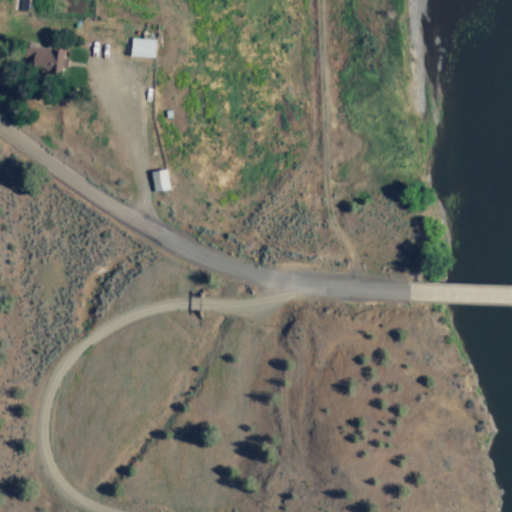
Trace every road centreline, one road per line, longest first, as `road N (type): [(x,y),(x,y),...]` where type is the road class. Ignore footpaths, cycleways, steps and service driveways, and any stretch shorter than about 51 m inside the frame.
road 1 (residential): [(270,284),(0,122)]
road 2 (residential): [(161,511),(270,284)]
road 3 (residential): [(270,284),(410,294)]
